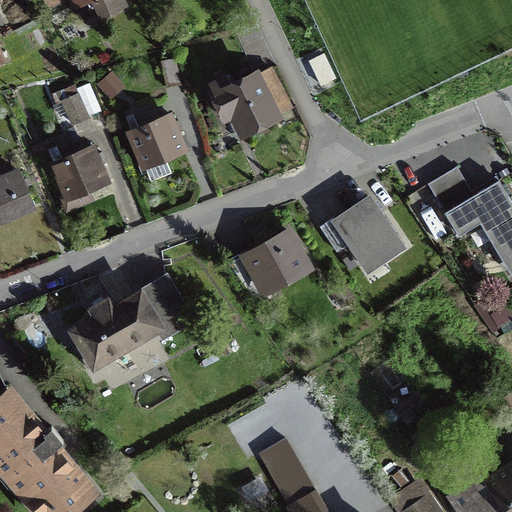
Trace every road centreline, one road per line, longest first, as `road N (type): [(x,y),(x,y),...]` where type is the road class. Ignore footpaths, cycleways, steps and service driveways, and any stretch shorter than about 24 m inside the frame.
road 1 (residential): [(330,162),(0,294)]
road 2 (residential): [(511,98),(330,162)]
road 3 (residential): [(330,162),(253,0)]
